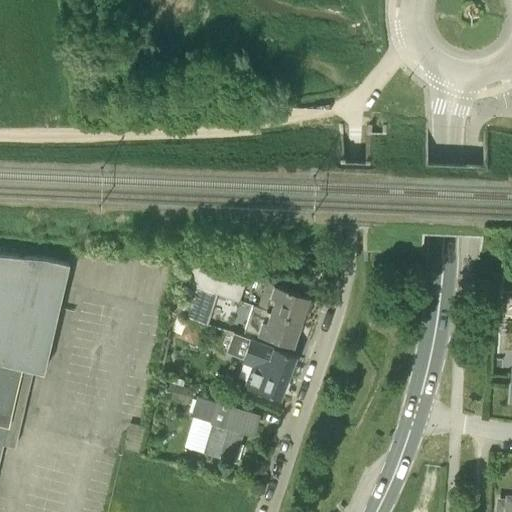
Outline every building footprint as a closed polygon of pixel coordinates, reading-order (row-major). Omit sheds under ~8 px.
[(0,421),(7,423),(21,365),(43,370),(68,261),(48,255),(0,250),(0,421)] [(185,283),(214,292),(239,300),(253,256),(190,252),(183,281),(185,282),(185,283)] [(266,282),(257,307),(300,321),(308,296),(266,282)] [(183,316),(183,315),(204,322),(214,292),(185,283),(176,313),(183,316)] [(300,321),(257,307),(251,305),(244,328),(292,345),(300,321)] [(204,322),(183,315),(183,316),(176,337),(196,343),(204,323),(204,324),(204,322)] [(249,384),(279,396),(294,355),(233,332),(225,351),(256,363),(249,384)] [(165,397),(184,402),(188,388),(169,382),(165,397)] [(201,450),(233,459),(239,439),(236,438),(239,428),(252,432),(258,413),(215,401),(196,395),(191,415),(209,420),(209,421),(210,421),(201,450)] [(138,450),(144,426),(129,422),(123,446),(138,450)] [(511,511),(511,495),(508,495),(507,501),(499,501),(498,511),(511,511)]
